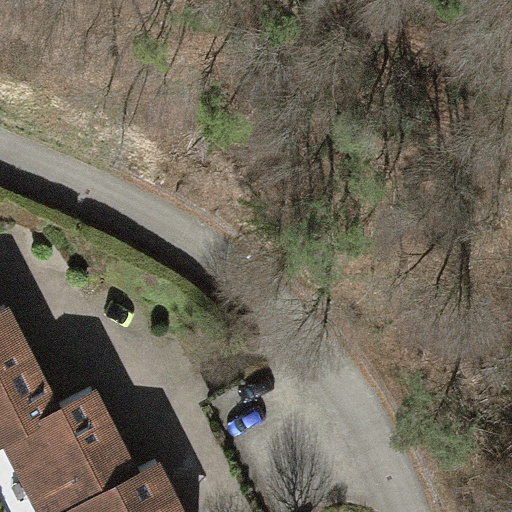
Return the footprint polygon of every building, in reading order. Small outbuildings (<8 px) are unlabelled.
[(0,440),(11,462),(47,444),(70,433),(106,415),(91,386),(55,404),(5,304),(0,306),(0,440)] [(318,511),(319,511),(250,375),(199,401),(255,511),(318,511)] [(134,469),(106,415),(70,433),(109,511),(182,511),(155,458),(134,469)] [(109,511),(70,433),(47,444),(81,511),(109,511)] [(0,467),(11,462),(0,440),(0,467)] [(11,462),(35,511),(81,511),(47,444),(11,462)] [(35,511),(11,462),(0,467),(0,511),(35,511)]
